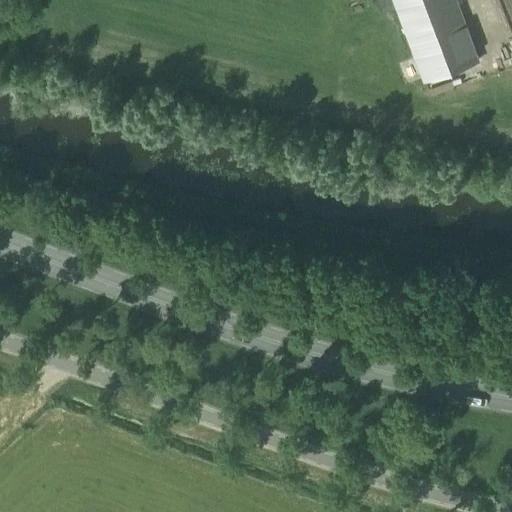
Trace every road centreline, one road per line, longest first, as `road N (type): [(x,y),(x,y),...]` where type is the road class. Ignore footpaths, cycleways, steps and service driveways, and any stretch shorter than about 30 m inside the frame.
road 1 (unclassified): [(511,510),(463,505),(352,472),(0,338)]
road 2 (primary): [(511,411),(406,391),(0,247)]
